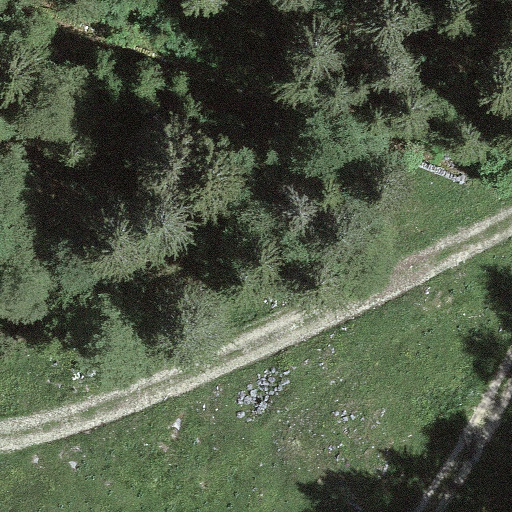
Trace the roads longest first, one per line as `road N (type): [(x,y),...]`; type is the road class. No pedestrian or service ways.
road 1 (track): [(511,221),(225,360),(0,432)]
road 2 (track): [(511,348),(412,511)]
